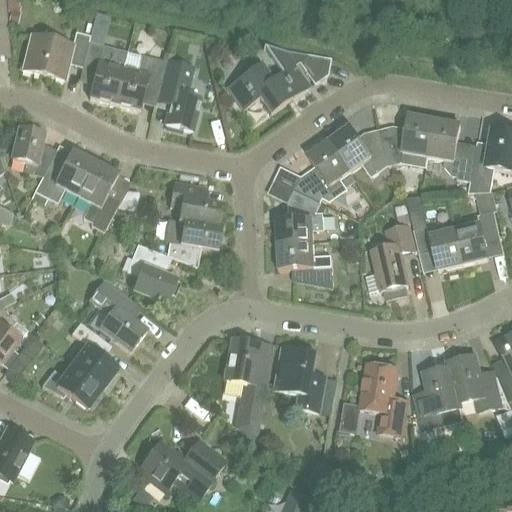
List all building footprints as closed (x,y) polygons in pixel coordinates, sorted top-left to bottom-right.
[(15,27),(18,28),(21,16),(21,15),(20,15),(21,12),(22,10),(21,10),(19,9),(21,3),(17,2),(8,0),(7,0),(8,5),(8,14),(10,15),(12,15),(12,16),(9,25),(15,27)] [(90,40),(88,46),(100,49),(103,38),(91,35),(90,40)] [(82,72),(88,46),(90,40),(76,36),(72,49),(31,39),(22,74),(65,85),(69,69),(82,72)] [(127,56),(103,50),(100,49),(88,46),(82,72),(82,74),(95,77),(89,102),(114,108),(127,56)] [(314,88),(328,79),(331,63),(263,50),(281,77),(272,83),(261,67),(227,91),(243,114),(259,102),(271,119),(310,91),(294,68),(298,65),(305,74),(308,75),(314,88)] [(166,66),(142,60),(127,56),(114,108),(140,114),(146,90),(159,93),(166,66)] [(166,66),(159,93),(157,102),(171,105),(165,129),(192,136),(200,104),(187,100),(190,91),(188,87),(192,72),(166,66)] [(428,162),(434,124),(409,119),(404,146),(395,144),(394,139),(381,142),(387,170),(401,167),(403,158),(428,162)] [(470,186),(475,158),(455,155),(460,128),(434,124),(428,162),(444,165),(444,169),(453,180),(457,181),(457,183),(470,186)] [(387,170),(381,142),(366,145),(368,149),(364,152),(349,131),(328,146),(350,177),(361,169),(370,183),(387,170)] [(42,181),(48,170),(37,167),(44,139),(18,133),(11,164),(25,167),(23,176),(42,181)] [(511,137),(492,134),(488,160),(475,158),(470,186),(468,198),(490,196),(494,173),(511,176),(511,137)] [(340,184),(350,177),(328,146),(307,161),(315,171),(300,181),(293,194),(301,198),(319,207),(322,202),(329,206),(347,194),(340,184)] [(77,200),(95,166),(72,154),(61,176),(48,170),(42,181),(35,196),(57,208),(64,193),(77,200)] [(95,166),(77,200),(90,207),(82,222),(92,227),(91,230),(104,237),(119,207),(107,200),(118,178),(95,166)] [(178,225),(222,233),(222,232),(217,231),(221,209),(199,205),(202,191),(173,187),(169,212),(180,214),(178,225)] [(313,247),(312,235),(323,234),(323,219),(316,216),(320,207),(319,207),(301,198),(293,194),(287,206),(288,224),(276,225),(277,249),(313,247)] [(0,227),(10,230),(12,218),(0,210),(0,227)] [(454,234),(462,269),(488,263),(484,244),(495,241),(489,217),(478,220),(480,228),(454,234)] [(218,256),(222,233),(178,225),(183,226),(181,238),(178,238),(170,243),(166,260),(168,261),(193,271),(197,252),(218,256)] [(462,269),(454,234),(442,237),(440,228),(413,234),(419,259),(433,255),(437,275),(462,269)] [(369,297),(380,294),(381,297),(408,290),(401,258),(414,255),(408,231),(387,236),(390,252),(372,257),(377,279),(366,281),(369,297)] [(278,275),(287,274),(303,273),(304,288),(332,293),(331,261),(313,262),(313,247),(277,249),(278,275)] [(168,261),(166,260),(137,249),(126,276),(139,281),(133,295),(167,308),(177,285),(161,278),(168,261)] [(139,314),(132,308),(103,286),(89,304),(109,319),(99,333),(130,357),(147,334),(132,323),(139,314)] [(1,302),(5,311),(15,305),(11,297),(1,302)] [(0,313),(0,368),(1,370),(20,344),(9,336),(16,326),(7,319),(3,312),(0,313)] [(72,371),(102,393),(118,373),(98,358),(107,347),(80,327),(71,338),(87,350),(72,371)] [(511,337),(495,347),(510,375),(498,382),(508,407),(511,405),(511,337)] [(32,341),(14,364),(25,372),(43,349),(32,341)] [(236,432),(256,447),(273,351),(232,344),(225,384),(244,387),(236,432)] [(315,358),(287,354),(280,352),(273,394),(297,398),(295,412),(327,418),(332,386),(310,382),(315,358)] [(474,361),(448,367),(449,372),(450,372),(458,408),(459,408),(476,404),(478,416),(500,411),(494,384),(493,380),(479,383),(474,361)] [(361,410),(360,414),(380,417),(377,437),(402,441),(407,406),(393,404),(398,374),(367,370),(361,410)] [(87,414),(102,393),(72,371),(63,382),(54,375),(42,391),(63,402),(66,398),(87,414)] [(430,404),(417,407),(423,434),(445,429),(463,425),(460,413),(459,408),(458,408),(450,372),(449,372),(424,378),(430,404)] [(360,414),(361,410),(343,407),(338,435),(356,438),(360,414)] [(7,434),(0,446),(0,478),(12,485),(17,477),(29,483),(40,462),(28,456),(32,447),(7,434)] [(142,472),(139,476),(151,485),(154,481),(168,492),(173,485),(198,504),(214,483),(213,482),(226,465),(199,445),(186,461),(178,455),(175,459),(160,447),(141,472),(142,472)] [(411,467),(400,468),(396,472),(396,483),(412,483),(411,467)] [(379,498),(375,489),(358,498),(363,507),(379,498)] [(281,511),(307,511),(309,509),(312,500),(294,493),(289,492),(288,495),(281,511)] [(511,511),(511,492),(494,493),(494,511),(511,511)] [(58,500),(53,504),(51,511),(55,511),(69,511),(70,503),(67,503),(67,501),(58,500)]
